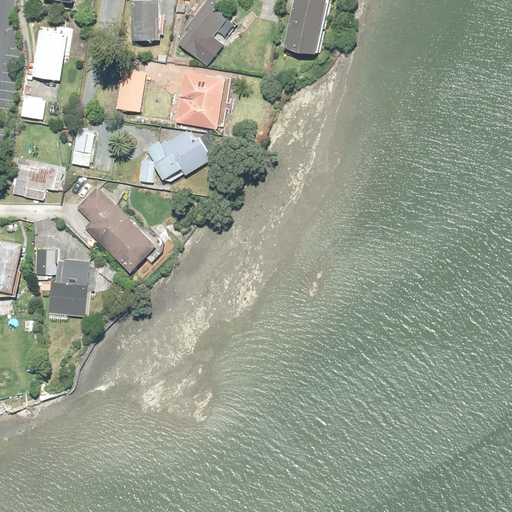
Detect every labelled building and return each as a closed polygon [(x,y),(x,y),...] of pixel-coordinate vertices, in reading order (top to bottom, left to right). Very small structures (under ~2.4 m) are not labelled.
[(162,41),(162,0),(135,0),(136,41),(162,41)] [(225,0),(209,0),(188,28),(191,30),(180,44),(209,66),(226,45),(216,37),(232,16),(220,6),(225,0)] [(297,0),(287,48),(320,55),(331,0),(297,0)] [(70,53),(73,29),(64,28),(65,25),(61,25),(60,27),(58,27),(57,33),(42,31),(35,77),(62,81),(67,53),(70,53)] [(101,63),(85,61),(79,110),(96,111),(101,63)] [(142,113),(148,73),(125,69),(119,109),(142,113)] [(220,130),(228,79),(187,72),(178,123),(220,130)] [(45,120),(47,101),(26,98),(23,117),(45,120)] [(92,167),(97,132),(80,129),(74,164),(92,167)] [(191,133),(189,131),(170,143),(168,141),(164,144),(162,141),(148,149),(158,164),(157,165),(167,180),(185,169),(189,176),(216,159),(202,138),(198,140),(193,132),(191,133)] [(15,194),(46,200),(48,189),(60,191),(65,170),(51,167),(51,170),(21,164),(19,172),(18,172),(15,186),(16,186),(15,194)] [(160,246),(100,187),(79,208),(93,222),(87,228),(134,273),(160,246)] [(26,245),(2,240),(0,248),(0,291),(16,294),(26,245)] [(58,264),(60,264),(58,283),(54,283),(51,313),(91,318),(93,292),(96,292),(99,268),(91,267),(92,262),(66,260),(66,262),(60,262),(60,250),(39,250),(38,275),(58,275),(58,264)]
